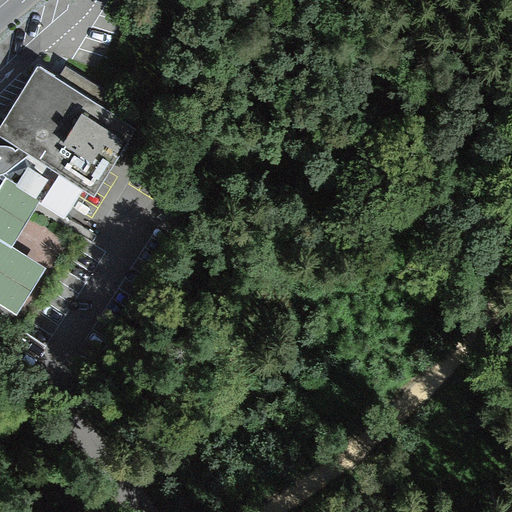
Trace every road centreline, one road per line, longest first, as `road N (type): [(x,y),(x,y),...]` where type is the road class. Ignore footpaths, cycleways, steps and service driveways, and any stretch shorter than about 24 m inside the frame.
road 1 (track): [(511,289),(432,380),(274,511)]
road 2 (unclassified): [(139,511),(79,420),(66,368),(83,315),(136,234)]
